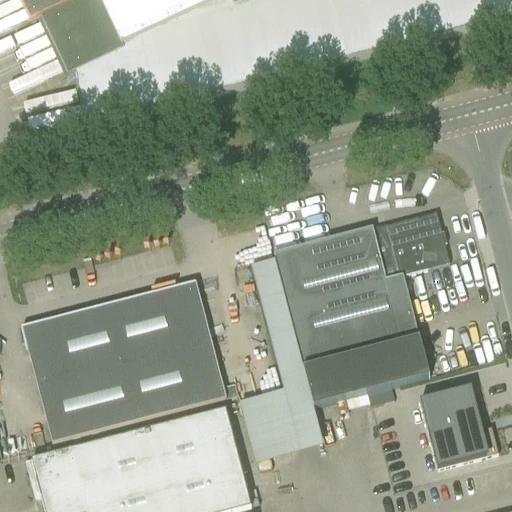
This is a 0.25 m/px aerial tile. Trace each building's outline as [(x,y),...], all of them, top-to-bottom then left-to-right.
[(17,0),(31,30),(41,25),(68,83),(73,80),(87,133),(511,23),(511,0),(275,0),(235,11),(231,2),(234,0),(17,0)] [(274,260),(303,374),(419,344),(403,280),(449,268),(436,217),(389,230),(373,234),(274,260)] [(234,388),(223,390),(196,287),(21,332),(52,448),(237,399),(234,388)] [(429,382),(419,344),(303,374),(313,413),(429,382)] [(419,405),(437,474),(498,458),(491,432),(478,435),(474,417),(477,416),(468,380),(447,386),(450,397),(419,405)] [(249,511),(225,415),(53,459),(31,465),(43,511),(249,511)]
